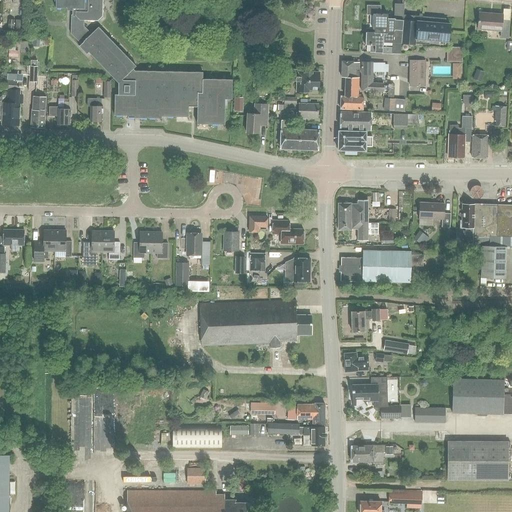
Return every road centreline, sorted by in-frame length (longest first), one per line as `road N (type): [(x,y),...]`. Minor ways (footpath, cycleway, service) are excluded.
road 1 (tertiary): [(336,511),(327,174)]
road 2 (track): [(336,458),(102,455)]
road 3 (tertiary): [(327,174),(132,141)]
road 4 (tertiary): [(327,174),(511,175)]
road 5 (residential): [(133,212),(0,210)]
road 6 (tertiary): [(132,141),(0,137)]
